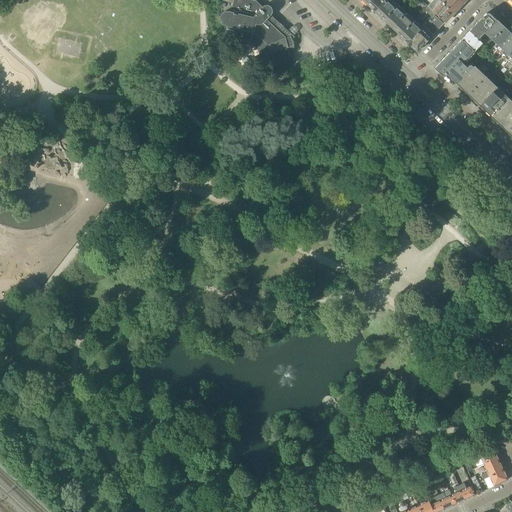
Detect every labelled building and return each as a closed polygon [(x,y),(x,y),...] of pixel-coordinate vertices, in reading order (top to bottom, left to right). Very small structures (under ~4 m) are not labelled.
[(278,59),(289,55),(287,47),(292,45),(290,38),(293,37),(270,15),(271,14),(272,13),(272,12),(272,11),(272,10),(272,9),(272,8),(271,8),(271,7),(270,6),(269,6),(268,5),(267,5),(266,5),(265,5),(264,6),(263,7),(262,7),(254,0),(253,1),(252,0),(234,0),(231,12),(229,11),(228,11),(226,12),(224,12),(223,13),(222,14),(221,15),(220,17),(220,18),(220,19),(220,20),(221,21),(221,22),(222,23),(222,24),(223,24),(225,25),(227,26),(224,37),(241,41),(242,39),(243,40),(244,41),(245,42),(246,42),(247,42),(248,42),(249,41),(250,43),(252,44),(257,49),(260,56),(264,70),(265,70),(275,67),(273,60),(275,60),(278,59)] [(370,0),(367,4),(375,12),(385,0),(370,0)] [(385,0),(375,12),(383,19),(397,4),(392,0),(385,0)] [(454,13),(440,0),(439,0),(436,4),(437,5),(432,11),(427,6),(424,10),(432,17),(424,25),(429,30),(433,26),(437,30),(454,13)] [(440,0),(454,13),(462,3),(458,0),(440,0)] [(383,19),(392,28),(406,13),(397,4),(383,19)] [(392,28),(400,35),(414,20),(406,13),(392,28)] [(470,31),(478,38),(481,35),(496,19),(489,13),(487,13),(470,31)] [(496,19),(481,35),(489,42),(492,39),(504,27),(496,19)] [(400,35),(408,43),(422,28),(414,20),(400,35)] [(422,27),(422,28),(408,43),(417,51),(431,36),(422,27)] [(504,27),(492,39),(496,43),(488,51),(492,55),(511,34),(504,27)] [(462,39),(475,51),(482,42),(478,38),(470,31),(462,39)] [(508,54),(511,50),(511,34),(492,55),(496,59),(504,50),(508,54)] [(473,67),(475,66),(482,58),(481,57),(478,54),(475,51),(462,39),(449,53),(458,61),(459,60),(467,67),(468,65),(471,65),(473,67)] [(507,70),(508,70),(511,65),(511,50),(508,54),(511,58),(498,72),(501,76),(507,70)] [(434,68),(443,76),(458,61),(449,53),(434,68)] [(291,62),(289,55),(278,59),(280,65),(281,65),(291,62)] [(275,67),(265,70),(266,75),(276,72),(276,73),(279,76),(283,77),(287,74),(287,70),(286,65),(281,67),(281,65),(280,65),(278,59),(275,60),(273,60),(275,67)] [(492,68),(494,69),(497,65),(490,59),(486,62),(492,68)] [(456,83),(457,84),(473,67),(471,65),(468,65),(467,67),(459,60),(458,61),(443,76),(453,86),(456,83)] [(457,84),(468,94),(484,78),(476,70),(477,68),(475,66),(473,67),(457,84)] [(504,79),(494,69),(492,68),(489,72),(501,82),(504,79)] [(468,94),(480,105),(497,87),(493,83),(492,85),(484,78),(468,94)] [(504,79),(501,82),(507,87),(510,84),(504,79)] [(480,105),(491,116),(506,99),(498,91),(500,89),(497,87),(480,105)] [(491,116),(502,126),(511,115),(511,104),(506,99),(491,116)] [(511,115),(502,126),(511,135),(511,115)] [(16,301),(13,299),(4,310),(9,314),(34,282),(30,279),(21,290),(24,292),(16,301)] [(477,466),(478,469),(498,459),(492,447),(473,456),(475,461),(480,458),(483,464),(477,466)] [(466,458),(461,460),(467,471),(471,469),(469,463),(466,458)] [(483,479),(489,476),(503,469),(498,459),(478,469),(483,479)] [(503,469),(489,476),(494,486),(508,479),(503,469)] [(463,483),(458,485),(465,499),(476,494),(471,485),(466,488),(463,483)] [(455,492),(450,495),(455,504),(465,499),(458,485),(453,488),(455,492)] [(448,490),(438,495),(445,509),(455,504),(450,495),(448,490)] [(430,504),(433,511),(438,511),(445,509),(438,495),(433,497),(435,502),(430,504)] [(428,500),(418,505),(421,511),(433,511),(430,504),(428,500)]
